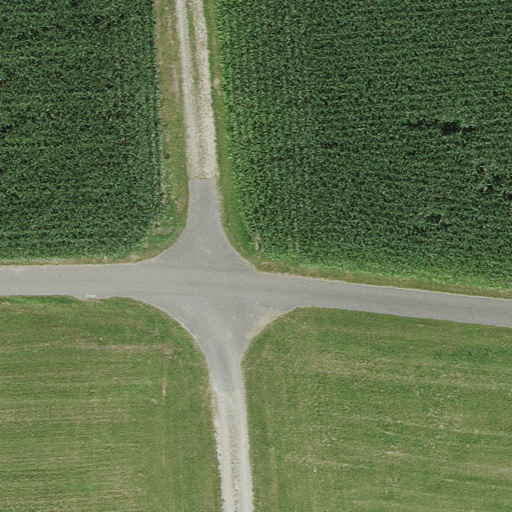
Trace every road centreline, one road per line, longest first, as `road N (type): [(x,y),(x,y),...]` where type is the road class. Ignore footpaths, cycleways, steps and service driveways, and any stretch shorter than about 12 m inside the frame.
road 1 (track): [(511,316),(211,280),(0,285)]
road 2 (track): [(188,0),(231,511)]
